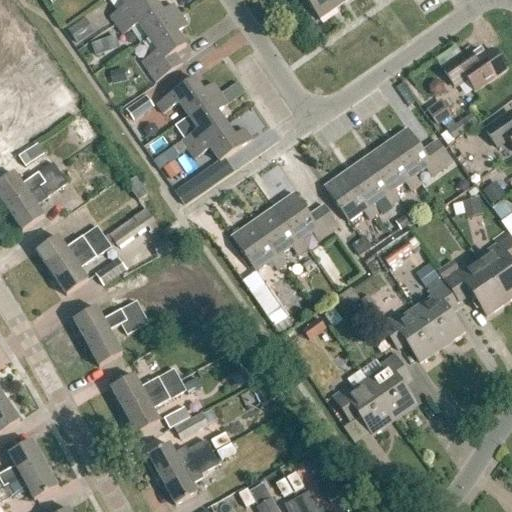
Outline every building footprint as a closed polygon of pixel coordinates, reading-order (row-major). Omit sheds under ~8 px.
[(110,18),(117,27),(154,1),(153,0),(121,0),(126,7),(110,18)] [(304,0),(319,21),(340,6),(336,0),(304,0)] [(139,25),(148,39),(180,17),(173,6),(162,13),(154,1),(117,27),(123,36),(139,25)] [(142,63),(156,84),(183,65),(175,54),(186,47),(177,35),(188,27),(180,17),(148,39),(158,52),(142,63)] [(69,33),(77,44),(89,36),(80,25),(69,33)] [(100,43),(91,46),(95,58),(104,55),(100,43)] [(466,81),(475,94),(506,72),(491,50),(469,66),(462,56),(442,70),(454,89),(466,81)] [(188,118),(220,96),(213,85),(202,92),(195,82),(196,82),(194,80),(157,106),(163,115),(179,105),(188,118)] [(188,152),(226,126),(217,114),(228,106),(220,96),(188,118),(198,131),(182,142),(188,152)] [(146,98),(127,112),(133,122),(153,108),(146,98)] [(450,111),(442,100),(427,111),(435,122),(450,111)] [(14,103),(4,110),(8,117),(18,110),(14,103)] [(18,110),(8,117),(13,123),(23,117),(18,110)] [(445,129),(451,138),(475,122),(469,113),(445,129)] [(497,150),(508,142),(511,147),(511,126),(511,127),(505,117),(484,131),(497,150)] [(93,119),(80,128),(86,137),(99,128),(93,119)] [(218,162),(220,164),(252,142),(245,131),(234,138),(226,126),(188,152),(195,161),(210,150),(219,162),(218,162)] [(410,180),(415,177),(426,169),(432,178),(452,164),(437,143),(422,153),(407,131),(386,145),(410,180)] [(390,195),(394,191),(405,184),(411,193),(421,186),(415,177),(410,180),(386,145),(366,160),(390,195)] [(18,159),(25,169),(44,157),(37,146),(18,159)] [(173,162),(166,153),(153,163),(160,171),(173,162)] [(369,209),(373,206),(384,198),(390,207),(400,201),(394,191),(390,195),(366,160),(345,175),(369,209)] [(0,184),(0,202),(7,213),(60,176),(53,165),(22,187),(14,175),(0,184)] [(186,188),(194,200),(213,187),(205,175),(186,188)] [(369,209),(345,175),(324,189),(348,224),(364,213),(370,222),(380,215),(373,206),(369,209)] [(60,176),(7,213),(22,235),(44,220),(36,208),(67,186),(60,176)] [(128,190),(138,204),(147,197),(135,180),(126,186),(128,190)] [(483,192),(492,207),(507,197),(497,182),(483,192)] [(294,195),(273,210),(303,254),(308,250),(301,242),(312,234),(318,243),(339,229),(324,207),(309,217),(294,195)] [(481,199),(463,203),(466,219),(484,215),(481,199)] [(75,232),(103,213),(97,205),(69,224),(75,232)] [(273,210),(252,224),(283,268),(287,265),(281,256),(292,249),(298,257),(303,254),(273,210)] [(110,237),(118,249),(156,223),(148,211),(110,237)] [(231,239),(255,274),(271,263),(277,272),(283,268),(252,224),(231,239)] [(57,239),(36,255),(51,276),(104,239),(97,229),(65,251),(57,239)] [(480,264),(507,304),(511,300),(511,240),(506,232),(493,241),(496,245),(488,251),(491,257),(480,264)] [(104,239),(51,276),(66,298),(88,283),(80,271),(111,250),(104,239)] [(431,262),(415,239),(386,261),(392,269),(413,254),(423,268),(431,262)] [(153,248),(157,260),(173,250),(166,241),(153,248)] [(368,252),(361,241),(351,247),(358,259),(368,252)] [(95,277),(103,289),(126,272),(118,261),(95,277)] [(453,263),(438,274),(444,282),(459,272),(453,263)] [(471,296),(487,318),(507,304),(480,264),(469,272),(465,267),(459,272),(444,282),(459,304),(471,296)] [(415,311),(441,350),(463,335),(449,315),(459,309),(442,284),(427,294),(431,300),(415,311)] [(273,287),(264,295),(279,313),(288,305),(273,287)] [(362,301),(374,319),(382,314),(370,296),(362,301)] [(336,307),(341,314),(351,307),(346,300),(336,307)] [(73,323),(86,346),(109,334),(121,327),(142,315),(136,304),(103,322),(96,310),(73,323)] [(407,345),(420,364),(441,350),(415,311),(399,322),(395,317),(380,326),(397,351),(407,345)] [(142,315),(121,327),(127,338),(148,326),(142,315)] [(328,330),(320,319),(303,332),(310,343),(328,330)] [(86,346),(99,370),(122,357),(109,334),(86,346)] [(366,383),(393,422),(415,406),(402,387),(411,380),(394,356),(379,366),(383,372),(366,383)] [(110,390),(124,415),(180,384),(174,372),(140,390),(133,378),(110,390)] [(124,415),(136,437),(159,425),(152,412),(186,394),(188,398),(201,390),(196,381),(183,388),(180,384),(124,415)] [(359,417),(372,436),(393,422),(366,383),(351,394),(347,389),(332,399),(349,423),(359,417)] [(0,436),(19,423),(4,402),(0,404),(0,436)] [(164,421),(170,431),(190,420),(184,410),(164,421)] [(202,416),(174,431),(181,442),(208,427),(202,416)] [(210,444),(215,453),(229,445),(224,436),(210,444)] [(148,458),(161,483),(212,455),(206,443),(188,453),(186,450),(174,456),(169,446),(148,458)] [(8,456),(21,480),(44,467),(31,444),(8,456)] [(216,454),(221,463),(235,456),(230,447),(216,454)] [(161,483),(175,508),(196,496),(191,487),(203,481),(201,477),(219,468),(212,455),(161,483)] [(0,491),(0,505),(14,498),(15,499),(27,492),(34,503),(57,490),(44,467),(21,480),(9,486),(0,491)] [(0,477),(0,491),(9,486),(3,475),(0,477)] [(286,480),(294,494),(303,489),(295,475),(286,480)] [(337,498),(326,478),(316,484),(326,504),(337,498)] [(284,481),(276,486),(284,500),(292,495),(284,481)] [(247,491),(238,496),(246,510),(255,505),(247,491)] [(296,501),(302,511),(322,511),(319,511),(318,511),(308,494),(296,501)] [(256,509),(257,511),(276,511),(270,501),(256,509)] [(302,511),(296,501),(284,508),(286,511),(302,511)]
